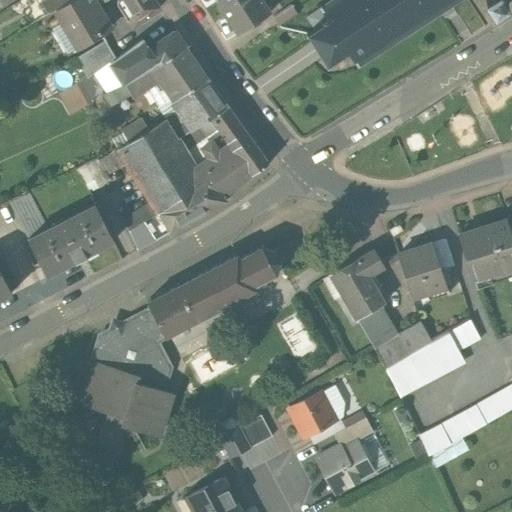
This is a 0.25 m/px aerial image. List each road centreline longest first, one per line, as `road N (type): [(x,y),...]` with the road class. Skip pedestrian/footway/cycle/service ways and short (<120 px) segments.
road 1 (residential): [(0,351),(306,176)]
road 2 (residential): [(306,176),(511,39)]
road 3 (residential): [(306,176),(382,206),(511,165)]
road 4 (residential): [(185,0),(306,176)]
